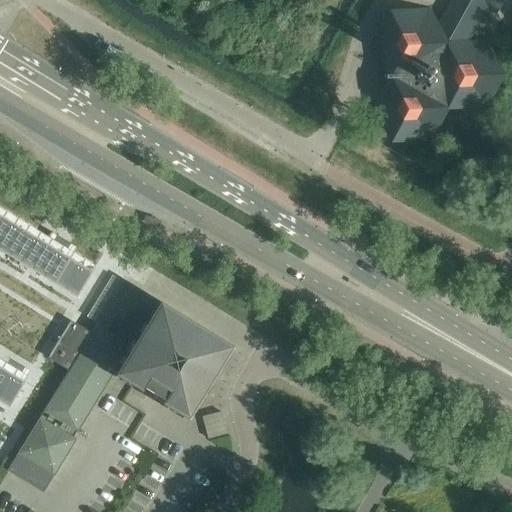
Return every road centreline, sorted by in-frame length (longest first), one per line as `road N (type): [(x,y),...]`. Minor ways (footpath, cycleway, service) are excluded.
road 1 (secondary): [(511,358),(0,53)]
road 2 (secondary): [(0,99),(511,389)]
road 3 (residential): [(216,511),(248,458),(241,389),(257,364),(276,365),(405,437)]
road 4 (unclassified): [(322,165),(43,0)]
